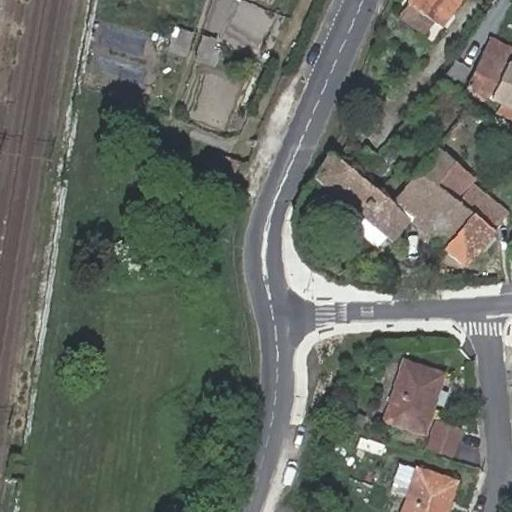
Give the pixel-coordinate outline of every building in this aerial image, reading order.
[(466,0),(413,0),(412,2),(403,14),(430,32),(439,20),(449,27),(466,0)] [(186,57),(194,32),(174,26),(167,51),(186,57)] [(223,41),(202,35),(195,59),(215,66),(223,41)] [(498,101),(511,107),(511,65),(507,63),(511,50),(511,44),(489,35),(483,49),(479,47),(468,69),(455,61),(439,81),(456,95),(462,84),(498,101)] [(511,107),(498,101),(495,111),(511,118),(511,107)] [(352,172),(334,157),(331,154),(326,152),(323,154),(311,176),(357,213),(376,229),(385,236),(390,240),(407,219),(442,248),(466,216),(450,202),(433,189),(414,172),(378,144),(352,172)] [(414,172),(433,189),(456,162),(436,145),(414,172)] [(433,189),(450,202),(473,176),(456,162),(433,189)] [(230,205),(241,177),(220,169),(209,197),(230,205)] [(466,216),(442,248),(462,264),(486,232),(481,228),(489,220),(474,207),(466,216)] [(376,229),(357,213),(348,225),(375,247),(385,236),(376,229)] [(443,370),(402,357),(382,422),(424,436),(443,370)] [(463,430),(436,421),(427,447),(455,458),(463,430)] [(449,511),(459,480),(415,465),(414,467),(399,462),(390,490),(406,495),(400,511),(449,511)]
